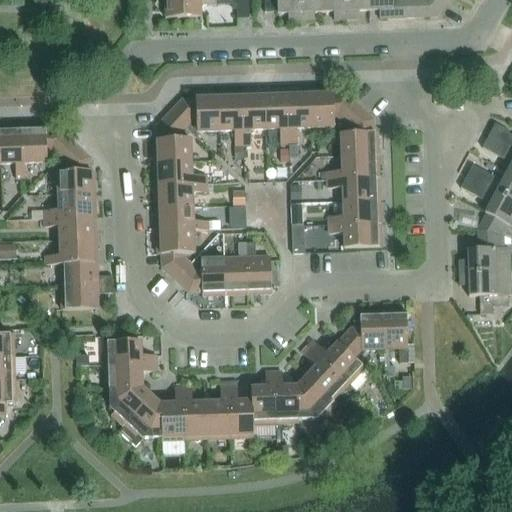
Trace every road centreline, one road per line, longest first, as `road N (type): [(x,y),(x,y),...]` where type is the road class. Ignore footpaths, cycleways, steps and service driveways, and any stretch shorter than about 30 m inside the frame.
road 1 (residential): [(118,109),(124,250),(136,297),(182,338),(260,336),(305,289),(439,284),(433,123),(400,81),(399,43)]
road 2 (residential): [(118,109),(117,72),(135,52),(399,43)]
road 3 (residential): [(399,43),(476,40),(498,0)]
